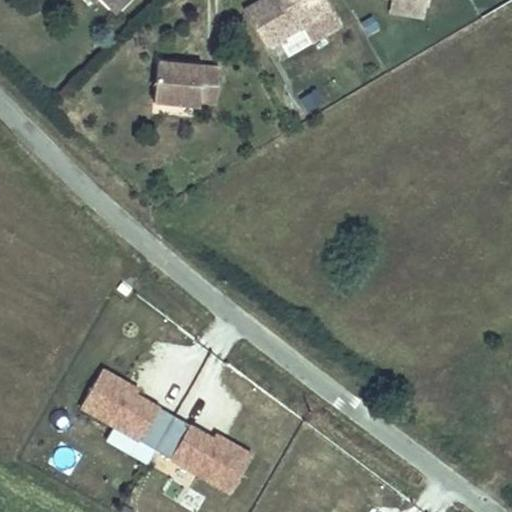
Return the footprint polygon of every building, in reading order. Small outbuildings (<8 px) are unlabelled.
[(100,0),(111,10),(120,0),(123,0),(128,4),(131,0),(100,0)] [(117,15),(128,4),(123,0),(120,0),(111,10),(117,15)] [(265,0),(246,12),(267,49),(336,8),(331,0),(265,0)] [(219,101),(221,66),(189,64),(188,67),(177,66),(177,63),(160,62),(157,102),(203,105),(203,100),(219,101)] [(306,111),(323,102),(315,88),(298,97),(306,111)] [(511,361),(466,388),(487,422),(511,407),(511,361)] [(174,417),(140,397),(128,390),(131,386),(102,369),(80,407),(155,450),(174,417)] [(143,393),(131,386),(128,390),(140,397),(143,393)] [(230,493),(252,455),(226,440),(223,445),(212,438),(174,417),(155,450),(230,493)] [(226,440),(215,434),(212,438),(223,445),(226,440)] [(50,451),(54,469),(75,465),(71,446),(50,451)]
